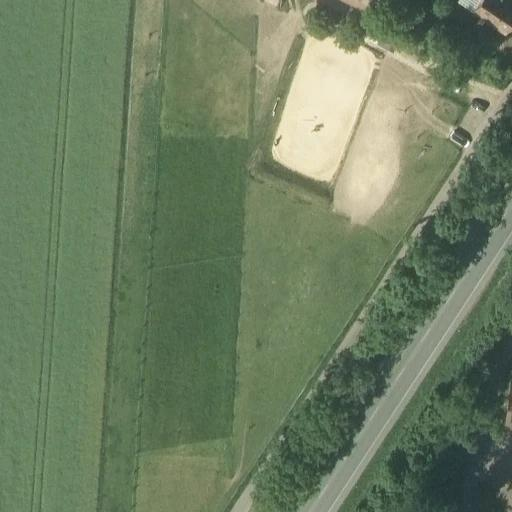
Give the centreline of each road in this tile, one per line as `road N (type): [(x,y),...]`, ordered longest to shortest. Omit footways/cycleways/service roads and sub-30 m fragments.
road 1 (unclassified): [(244,511),(511,97)]
road 2 (secondary): [(511,208),(311,511)]
